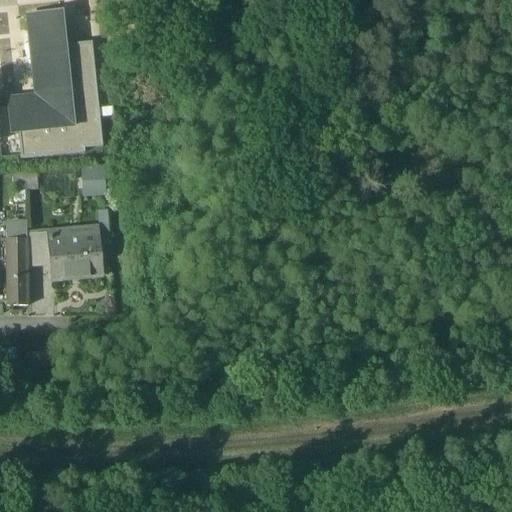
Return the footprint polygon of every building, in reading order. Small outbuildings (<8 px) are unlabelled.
[(18,136),(21,162),(85,155),(84,151),(102,149),(92,45),(66,48),(62,12),(27,17),(36,98),(8,101),(10,111),(0,112),(0,137),(12,136),(18,136)] [(97,172),(82,174),(84,197),(105,196),(103,168),(97,169),(97,172)] [(35,178),(24,179),(24,190),(35,189),(35,178)] [(24,179),(15,179),(15,190),(24,190),(24,179)] [(107,214),(98,214),(100,238),(109,237),(107,214)] [(51,233),(26,235),(26,243),(26,245),(49,243),(52,242),(51,233)] [(52,242),(49,243),(51,266),(52,283),(100,278),(96,238),(52,242)] [(26,245),(26,243),(6,243),(7,308),(26,308),(26,273),(26,268),(26,245)] [(49,243),(26,245),(26,268),(51,266),(49,243)]
